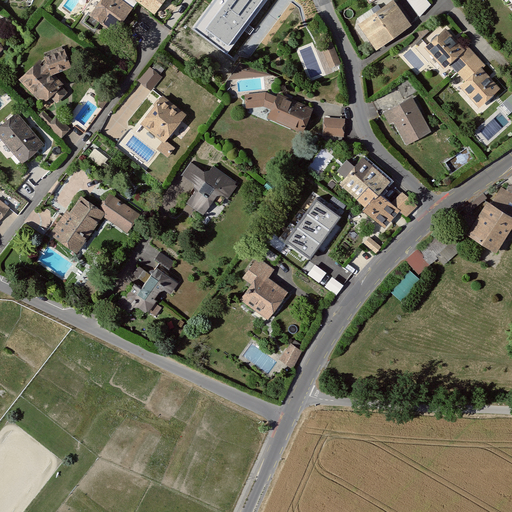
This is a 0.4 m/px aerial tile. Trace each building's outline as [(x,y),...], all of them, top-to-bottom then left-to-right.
[(124,0),(99,0),(90,13),(114,32),(133,6),(124,0)] [(138,0),(154,13),(164,0),(138,0)] [(228,54),(268,0),(216,0),(195,29),(228,54)] [(412,25),(394,0),(392,0),(359,24),(377,50),(412,25)] [(464,48),(446,28),(425,47),(445,69),(450,64),(466,49),(464,48)] [(341,63),(331,41),(321,45),(330,68),(341,63)] [(482,67),(483,69),(486,66),(468,45),(464,48),(466,49),(450,64),(466,82),(482,67)] [(46,62),(44,64),(49,68),(51,74),(54,73),(71,66),(64,48),(43,55),(46,62)] [(44,64),(39,59),(18,78),(39,100),(41,98),(44,102),(50,96),(61,85),(62,85),(64,83),(54,73),(51,74),(49,68),(44,64)] [(241,62),(227,80),(272,76),(241,62)] [(163,76),(150,66),(139,80),(145,86),(151,91),(163,76)] [(483,69),(482,67),(466,82),(460,86),(480,108),(502,89),(483,69)] [(409,77),(397,85),(401,93),(404,99),(419,89),(409,77)] [(61,85),(50,96),(57,103),(68,92),(61,85)] [(271,110),(277,97),(266,92),(245,95),(246,108),(264,106),(271,110)] [(508,116),(511,112),(511,93),(499,106),(508,116)] [(108,101),(100,94),(98,97),(99,105),(103,108),(108,101)] [(313,109),(278,94),(277,97),(271,110),(268,119),(302,133),(313,109)] [(164,96),(142,123),(165,141),(166,139),(186,114),(164,96)] [(432,131),(413,97),(384,113),(390,125),(395,122),(407,145),(432,131)] [(71,128),(58,115),(53,120),(44,111),(38,115),(60,138),(71,128)] [(45,144),(17,112),(0,125),(0,136),(22,163),(45,144)] [(344,137),(345,119),(324,118),(323,136),(344,137)] [(176,147),(166,139),(165,141),(158,149),(168,157),(176,147)] [(391,181),(364,157),(357,166),(345,180),(340,185),(366,208),(363,212),(386,228),(401,211),(398,209),(379,195),(391,181)] [(345,180),(357,166),(347,158),(335,172),(345,180)] [(237,182),(214,165),(211,170),(205,171),(191,162),(182,174),(195,183),(196,191),(188,203),(204,215),(218,195),(222,194),(228,199),(238,185),(236,184),(237,182)] [(409,197),(391,181),(379,195),(398,209),(409,197)] [(511,193),(502,188),(492,204),(511,216),(511,193)] [(109,193),(99,208),(106,213),(103,216),(128,233),(140,214),(109,193)] [(99,208),(82,196),(70,213),(67,210),(50,234),(77,253),(103,216),(106,213),(99,208)] [(0,198),(0,219),(10,207),(0,198)] [(341,217),(316,200),(286,243),(311,260),(341,217)] [(511,216),(492,204),(489,202),(468,236),(498,254),(511,231),(511,216)] [(462,249),(444,229),(406,261),(418,276),(438,259),(444,266),(462,249)] [(267,236),(264,241),(273,248),(276,243),(267,236)] [(382,247),(369,237),(364,244),(376,253),(382,247)] [(266,247),(261,252),(275,262),(279,257),(266,247)] [(160,252),(155,259),(170,269),(175,262),(160,252)] [(289,292),(270,278),(275,269),(258,257),(243,278),(252,284),(241,299),(269,320),(289,292)] [(134,272),(147,279),(152,270),(139,263),(134,272)] [(316,263),(311,274),(323,280),(328,269),(316,263)] [(178,283),(157,268),(142,289),(135,284),(127,296),(123,296),(117,304),(129,314),(134,307),(139,307),(146,312),(149,312),(158,301),(155,299),(160,292),(165,290),(171,294),(178,283)] [(424,283),(410,272),(391,292),(405,305),(424,283)] [(92,276),(81,292),(91,299),(102,282),(92,276)] [(328,285),(340,292),(345,282),(334,276),(328,285)] [(303,351),(292,343),(280,360),(293,369),(303,351)]
